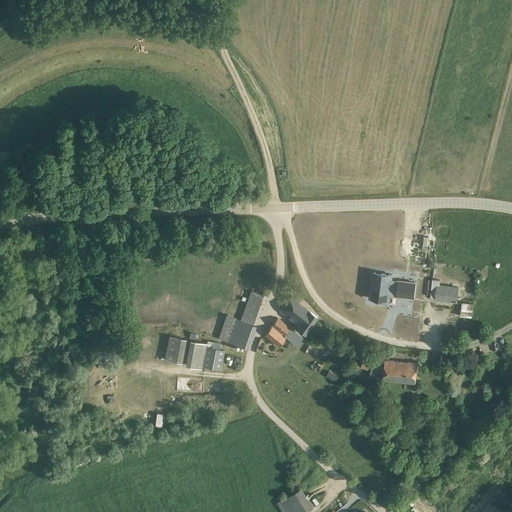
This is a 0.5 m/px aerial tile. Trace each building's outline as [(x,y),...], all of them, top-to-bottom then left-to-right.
[(372,272),(369,298),(389,300),(389,294),(396,295),(396,296),(413,298),(415,282),(398,280),(398,282),(391,281),(392,274),(372,272)] [(432,279),(430,297),(435,298),(435,299),(456,302),(458,287),(439,285),(440,280),(432,279)] [(240,320),(253,325),(263,295),(251,290),(240,320)] [(281,310),(299,325),(297,328),(304,334),(306,331),(317,318),(310,312),(309,312),(291,298),(281,310)] [(462,303),(460,316),(471,318),(473,304),(462,303)] [(277,318),(271,326),(264,335),(278,347),(286,338),(296,346),(303,338),(277,318)] [(171,334),(166,357),(185,362),(190,338),(171,334)] [(221,370),(225,350),(219,349),(220,343),(207,341),(202,366),(221,370)] [(417,364),(385,361),(385,360),(375,359),(377,352),(357,347),(354,358),(363,361),(360,368),(370,371),(368,377),(382,379),(415,383),(417,364)] [(106,366),(107,373),(119,372),(118,365),(106,366)] [(289,484),(295,490),(316,469),(310,463),(289,484)] [(300,489),(278,502),(283,511),(306,511),(312,509),(300,489)]
